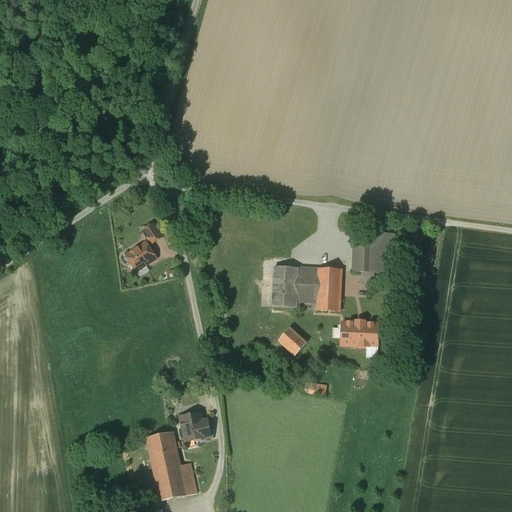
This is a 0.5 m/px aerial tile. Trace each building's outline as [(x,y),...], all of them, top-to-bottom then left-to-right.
[(154,225),(143,232),(152,245),(162,238),(154,225)] [(377,234),(355,233),(353,273),(375,274),(377,234)] [(406,243),(406,247),(407,251),(409,254),(411,257),(415,258),(419,259),(423,258),(426,257),(429,254),(431,251),(432,247),(431,242),(430,238),(427,235),(424,234),(420,233),(416,233),(413,234),(410,236),(407,239),(406,243)] [(394,235),(377,234),(375,274),(392,275),(394,257),(394,235)] [(146,244),(126,257),(125,260),(127,263),(130,263),(131,262),(137,272),(156,260),(146,244)] [(345,270),(272,266),(270,309),(295,310),(296,302),(317,303),(315,335),(342,336),(345,270)] [(307,345),(290,330),(279,343),(295,358),(307,345)] [(327,387),(310,384),(309,394),(325,397),(327,387)] [(201,414),(180,418),(186,444),(211,439),(208,421),(203,422),(201,414)] [(174,434),(146,440),(160,504),(198,495),(191,465),(181,467),(174,434)]
